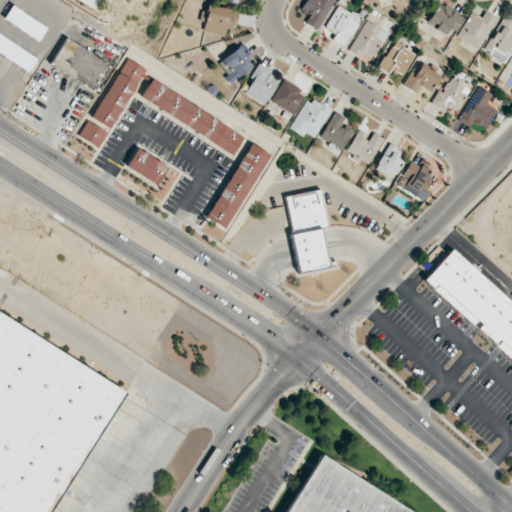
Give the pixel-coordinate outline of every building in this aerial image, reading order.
[(97,0),(91,9),(76,0),(97,0)] [(309,15),(305,23),(317,30),(332,0),(305,0),(300,11),(309,15)] [(444,34),(448,28),(453,31),(462,17),(438,2),(426,23),(444,34)] [(202,30),(224,35),(226,26),(233,28),(237,11),(206,4),(204,13),(200,12),(198,21),(204,22),(202,30)] [(46,28),(38,41),(2,18),(11,5),(46,28)] [(331,39),(346,45),(359,15),(335,5),(326,28),(335,31),(331,39)] [(495,18),(484,11),(480,17),(470,11),(455,37),(477,50),(495,18)] [(386,33),(365,20),(347,50),(369,62),(386,33)] [(488,52),(500,64),(511,50),(511,34),(501,24),(482,44),(490,51),(488,52)] [(0,35),(36,59),(27,72),(0,54),(0,35)] [(109,66),(92,92),(48,64),(64,38),(109,66)] [(401,75),(414,54),(394,41),(377,67),(389,75),(393,70),(401,75)] [(228,83),(255,65),(240,45),(220,59),(229,72),(224,76),(228,83)] [(90,117),(110,129),(146,69),(126,57),(90,117)] [(410,71),(402,85),(415,93),(419,85),(430,91),(439,75),(420,64),(415,73),(410,71)] [(243,94),(265,104),(278,75),(257,65),(243,94)] [(468,87),(446,77),(433,105),(455,115),(468,87)] [(151,79),(242,137),(231,155),(139,96),(151,79)] [(270,102),(293,114),(305,91),(281,79),(270,102)] [(485,129),(497,110),(485,103),(491,94),(477,86),(457,119),(469,127),(472,122),(485,129)] [(313,138),(330,110),(307,97),(288,128),(303,137),(305,134),(313,138)] [(344,118),(333,111),(318,138),(340,150),(352,131),(340,124),(344,118)] [(77,135),(97,147),(106,132),(86,120),(77,135)] [(370,163),(380,137),(369,132),(369,135),(355,130),(346,153),(370,163)] [(269,155),(223,229),(204,218),(250,143),(269,155)] [(373,169),(383,175),(386,169),(394,175),(402,161),(396,158),(400,150),(388,143),(373,169)] [(136,148),(167,168),(156,186),(125,166),(136,148)] [(424,190),(433,171),(408,160),(395,187),(423,200),(427,191),(424,190)] [(283,197),(290,231),(288,231),(298,275),(336,267),(335,262),(328,263),(320,229),(327,228),(319,189),(283,197)] [(452,249),(511,303),(511,360),(423,281),(452,249)] [(0,511),(0,314),(121,392),(44,511),(0,511)] [(284,511),(321,455),(411,511),(284,511)]
